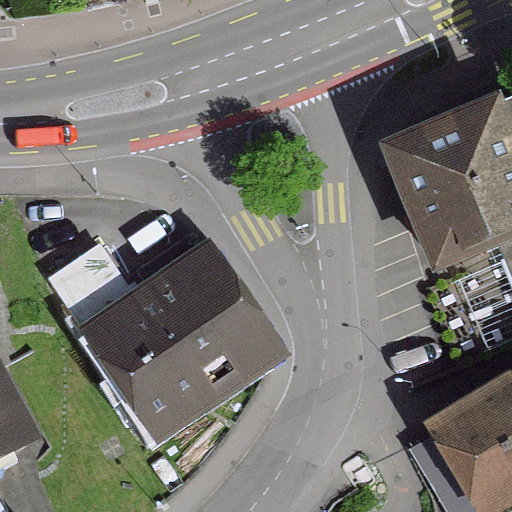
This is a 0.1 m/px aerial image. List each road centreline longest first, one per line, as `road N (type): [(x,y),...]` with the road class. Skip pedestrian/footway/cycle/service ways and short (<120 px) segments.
road 1 (residential): [(249,511),(296,449),(328,370),(321,288),(248,60)]
road 2 (tertiary): [(0,117),(112,105),(248,60)]
road 3 (tertiary): [(248,60),(399,0)]
